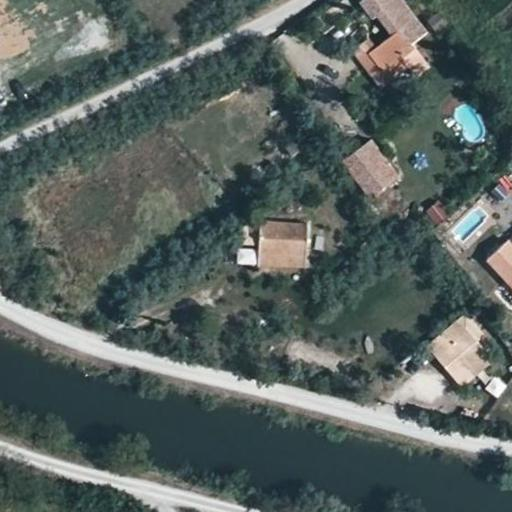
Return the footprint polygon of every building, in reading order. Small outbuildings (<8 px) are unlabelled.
[(365,51),(382,71),(400,59),(413,48),(409,44),(426,30),(401,0),(362,0),(375,15),(378,12),(392,29),(370,47),(365,51)] [(350,49),(378,88),(406,67),(400,59),(382,71),(365,51),(370,47),(365,38),(350,49)] [(342,163),(358,185),(386,164),(369,142),(342,163)] [(259,220),(258,252),(303,253),(304,222),(259,220)] [(484,259),(511,291),(511,249),(504,241),(484,259)] [(303,253),(258,252),(258,266),(302,268),(303,253)] [(433,356),(450,375),(481,349),(473,339),(479,334),(472,326),(466,331),(464,328),(458,333),(449,324),(426,344),(435,354),(433,356)] [(481,349),(450,375),(459,387),(491,360),(481,349)]
